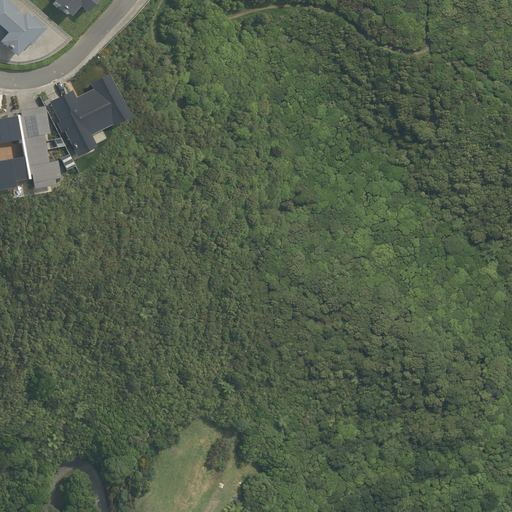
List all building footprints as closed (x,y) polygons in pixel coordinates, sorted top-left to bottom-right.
[(29,46),(45,28),(31,16),(28,20),(21,13),(18,16),(14,13),(17,10),(4,0),(0,0),(0,45),(13,57),(25,43),(29,46)] [(84,13),(94,0),(52,0),(50,2),(67,16),(76,6),(84,13)] [(60,133),(62,131),(75,156),(95,146),(89,135),(109,125),(109,126),(129,116),(107,74),(88,84),(91,89),(74,97),(70,90),(47,102),(57,121),(55,123),(60,133)] [(56,163),(55,160),(47,162),(45,150),(42,135),(48,134),(42,106),(17,110),(18,115),(16,116),(16,115),(13,115),(14,116),(0,118),(0,142),(17,139),(21,157),(0,160),(0,190),(14,188),(13,182),(28,179),(27,175),(28,175),(31,189),(54,185),(53,179),(59,178),(56,163)] [(64,170),(73,166),(67,154),(59,158),(61,162),(64,170)]
